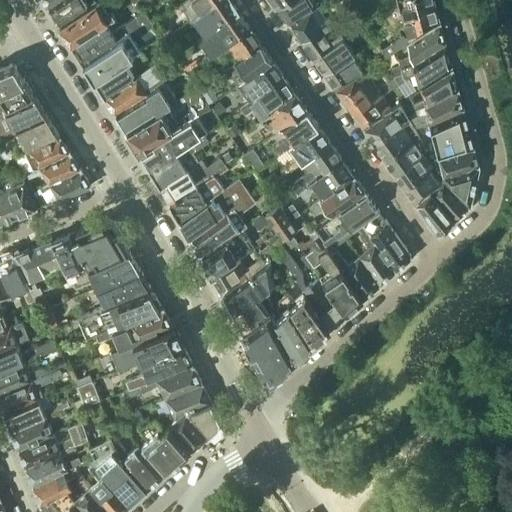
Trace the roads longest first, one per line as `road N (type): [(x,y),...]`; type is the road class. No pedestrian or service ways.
road 1 (residential): [(253,0),(438,257)]
road 2 (residential): [(451,0),(486,132),(487,168),(477,204),(438,257)]
road 3 (residential): [(257,426),(127,189)]
road 4 (residential): [(438,257),(284,390),(257,426)]
road 5 (residential): [(127,189),(29,33)]
road 6 (residential): [(127,189),(0,238)]
